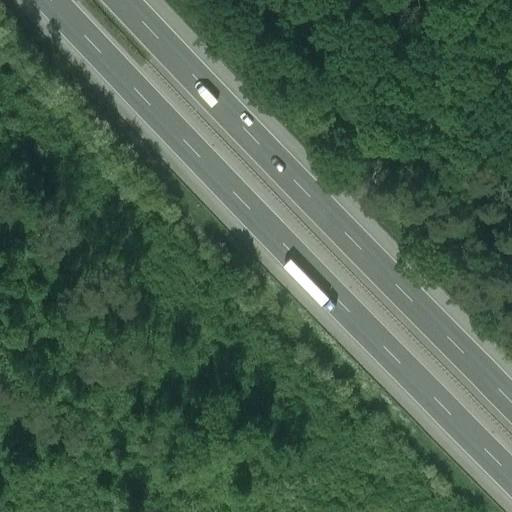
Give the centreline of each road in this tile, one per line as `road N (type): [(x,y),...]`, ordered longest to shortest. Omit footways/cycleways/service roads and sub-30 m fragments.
road 1 (motorway): [(46,0),(511,472)]
road 2 (motorway): [(511,404),(122,0)]
